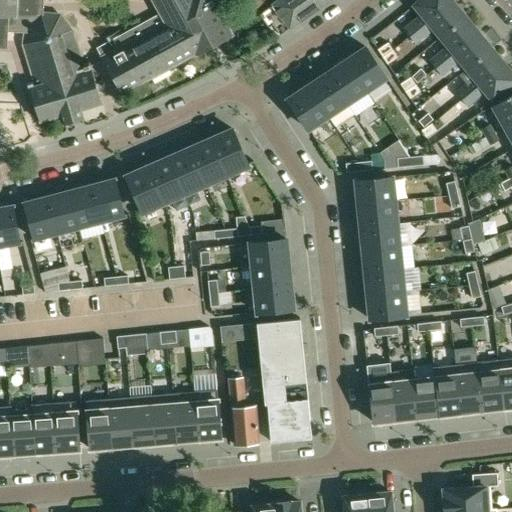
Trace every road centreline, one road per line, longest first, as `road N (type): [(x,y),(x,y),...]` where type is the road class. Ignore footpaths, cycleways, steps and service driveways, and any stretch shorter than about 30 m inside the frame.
road 1 (residential): [(248,86),(316,205),(342,463)]
road 2 (residential): [(248,86),(125,143),(0,177)]
road 3 (residential): [(163,481),(342,463)]
road 4 (residential): [(0,494),(163,481)]
road 5 (residential): [(373,0),(248,86)]
